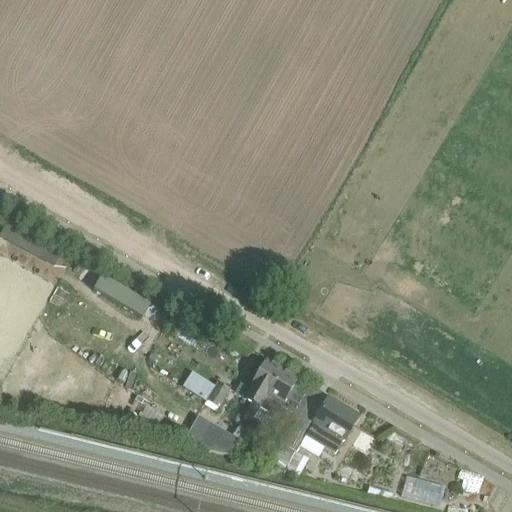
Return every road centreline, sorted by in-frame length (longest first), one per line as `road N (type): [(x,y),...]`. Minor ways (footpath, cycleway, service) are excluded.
road 1 (unclassified): [(511,467),(144,253)]
road 2 (track): [(144,253),(0,168)]
